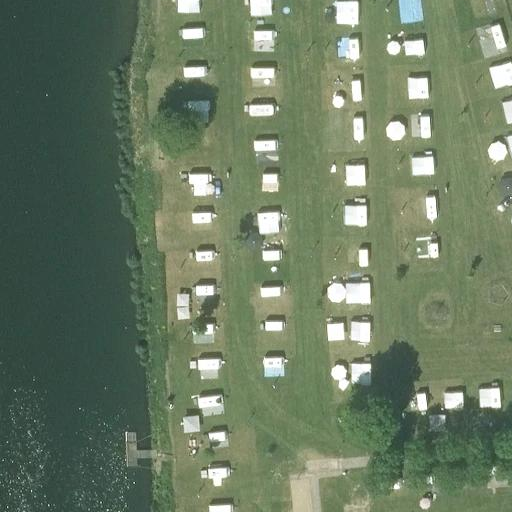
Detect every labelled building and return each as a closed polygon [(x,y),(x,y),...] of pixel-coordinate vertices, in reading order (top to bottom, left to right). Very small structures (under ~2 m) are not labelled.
[(337,0),(338,21),(360,20),(359,0),(337,0)] [(401,0),(402,19),(424,19),(423,0),(401,0)] [(480,27),(487,50),(508,44),(502,21),(480,27)] [(185,46),(206,45),(205,24),(184,25),(185,46)] [(399,53),(426,50),(424,37),(398,40),(399,53)] [(496,88),(511,83),(511,61),(491,66),(496,88)] [(253,65),(254,84),(277,84),(276,64),(253,65)] [(410,95),(429,96),(429,75),(410,75),(410,95)] [(431,114),(412,115),(413,135),(432,134),(431,114)] [(258,160),(280,159),(278,136),(256,138),(258,160)] [(435,155),(414,154),(413,171),(434,171),(435,155)] [(194,227),(212,227),(213,209),(194,209),(194,227)] [(283,228),(282,209),(260,209),(261,229),(283,228)] [(421,237),(422,263),(442,262),(442,236),(421,237)] [(350,261),(369,262),(369,244),(351,243),(350,261)] [(199,282),(198,301),(216,301),(217,282),(199,282)] [(371,340),(372,319),(352,319),(351,339),(371,340)] [(201,377),(220,377),(220,356),(200,357),(201,377)] [(482,404),(501,404),(500,385),(481,386),(482,404)] [(223,393),(201,393),(201,412),(223,411),(223,393)] [(233,511),(233,501),(212,502),(211,511),(233,511)]
